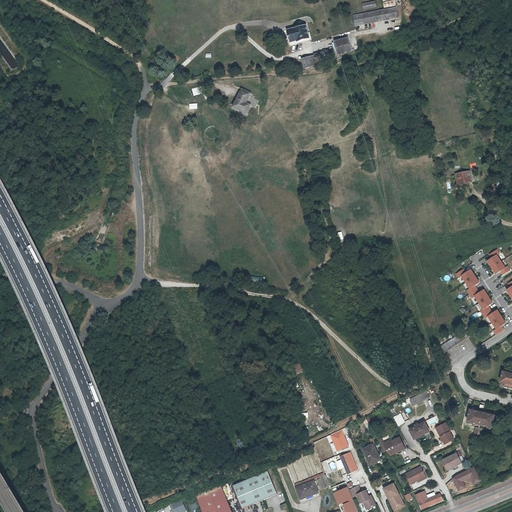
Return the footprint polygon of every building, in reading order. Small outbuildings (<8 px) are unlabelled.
[(377,8),(375,0),(374,0),(362,2),(364,10),(377,8)] [(395,0),(393,0),(383,2),(384,8),(396,6),(395,0)] [(397,8),(353,15),(355,27),(399,20),(397,8)] [(306,25),(287,30),(291,44),(310,39),(306,25)] [(349,38),(334,42),(338,57),(353,53),(349,38)] [(334,49),(314,55),(316,63),(336,57),(334,49)] [(314,56),(302,59),(305,70),(317,67),(314,56)] [(252,93),(242,88),(232,109),(247,116),(252,105),(247,103),(252,93)] [(467,181),(465,171),(451,174),(453,184),(467,181)] [(504,275),(511,269),(509,266),(506,267),(497,255),(500,253),(497,249),(490,255),(492,258),(488,261),(497,274),(501,271),(504,275)] [(464,269),(457,274),(459,278),(462,276),(470,289),(467,291),(472,298),(475,296),(483,309),(481,311),(486,319),(488,317),(497,330),(494,331),(496,335),(504,330),(502,326),(506,323),(498,310),(493,313),(489,306),(493,303),(484,290),(480,293),(475,286),(480,283),(471,270),(467,273),(464,269)] [(467,334),(465,331),(438,349),(443,356),(473,335),(470,331),(467,334)] [(300,363),(292,366),(294,372),(302,370),(300,363)] [(501,383),(505,383),(505,386),(511,387),(511,374),(503,372),(501,383)] [(427,391),(411,398),(414,405),(430,397),(427,391)] [(476,411),(471,410),(468,422),(492,427),(495,416),(489,415),(490,412),(477,409),(476,411)] [(397,422),(398,425),(406,422),(402,414),(394,418),(395,418),(397,422)] [(425,422),(410,429),(415,439),(430,431),(425,422)] [(447,424),(439,428),(444,437),(442,438),(446,446),(455,441),(451,433),(452,433),(447,424)] [(342,430),(330,435),(337,452),(349,446),(342,430)] [(393,440),(385,444),(381,446),(385,454),(390,452),(390,453),(398,450),(399,452),(406,448),(401,438),(394,442),(393,440)] [(379,460),(373,446),(362,450),(369,465),(379,460)] [(358,471),(350,453),(340,457),(348,475),(358,471)] [(446,469),(447,469),(454,466),(454,467),(458,465),(462,463),(457,454),(442,461),(446,469)] [(412,481),(416,480),(425,476),(420,466),(404,474),(409,484),(413,483),(412,481)] [(455,475),(452,478),(457,490),(464,487),(461,481),(469,477),(473,484),(481,481),(473,467),(455,475)] [(277,495),(267,472),(234,486),(243,509),(277,495)] [(319,493),(314,481),(296,489),(301,500),(319,493)] [(201,511),(230,511),(220,483),(194,493),(201,511)] [(394,484),(384,489),(388,499),(390,498),(394,508),(403,504),(394,484)] [(358,486),(349,490),(352,496),(357,494),(361,503),(364,502),(367,510),(376,506),(373,499),(371,500),(369,496),(367,490),(362,492),(358,486)] [(348,487),(333,493),(338,505),(342,503),(345,511),(356,511),(358,511),(348,487)] [(418,500),(422,508),(443,499),(441,493),(428,498),(425,491),(416,495),(418,500)] [(406,501),(412,498),(410,492),(404,495),(406,501)] [(390,498),(388,499),(394,511),(405,507),(403,504),(394,508),(390,498)] [(181,499),(169,504),(172,511),(186,511),(187,511),(181,499)]
